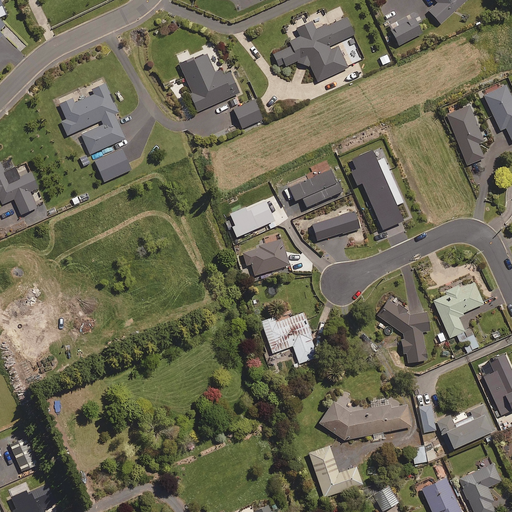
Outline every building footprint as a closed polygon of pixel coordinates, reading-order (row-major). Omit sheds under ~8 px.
[(434,0),(436,2),(426,11),(439,24),(464,0),(434,0)] [(392,36),(397,45),(421,33),(417,24),(422,21),(419,15),(413,18),(410,12),(387,25),(389,30),(386,31),(389,37),(392,36)] [(353,34),(345,16),(325,26),(324,23),(313,28),(310,20),(295,27),(299,35),(288,41),(290,45),(272,53),(278,65),(283,62),(285,65),(294,61),(309,66),(317,81),(347,67),(335,42),(353,34)] [(215,72),(205,51),(179,62),(192,91),(189,92),(197,111),(239,92),(230,70),(223,74),(221,69),(215,72)] [(389,61),(386,54),(378,57),(382,64),(389,61)] [(118,111),(104,82),(92,88),(94,93),(75,102),(72,96),(59,102),(66,118),(61,120),(67,134),(101,119),(103,123),(81,133),(90,153),(125,137),(114,113),(118,111)] [(511,141),(511,99),(504,84),(482,95),(499,129),(505,127),(511,141)] [(263,118),(255,99),(234,108),(242,127),(263,118)] [(483,140),(468,105),(445,114),(465,164),(483,157),(477,143),(483,140)] [(401,201),(383,159),(375,162),(370,149),(350,158),(354,168),(349,170),(355,184),(360,182),(381,229),(401,220),(394,204),(401,201)] [(92,162),(89,156),(80,159),(83,166),(92,162)] [(4,171),(0,161),(0,199),(2,203),(14,198),(20,213),(37,206),(30,192),(38,189),(30,171),(19,176),(14,166),(4,171)] [(306,205),(343,189),(339,180),(336,181),(330,166),(289,185),(295,199),(302,196),(306,205)] [(360,227),(354,209),(312,223),(317,239),(342,231),(343,233),(360,227)] [(289,263),(281,238),(242,251),(247,264),(251,262),(255,274),(289,263)] [(447,338),(454,335),(458,343),(465,340),(462,331),(463,331),(457,317),(463,315),(461,312),(482,303),(473,281),(458,288),(457,285),(442,291),(444,294),(431,300),(447,338)] [(406,312),(406,311),(397,304),(396,306),(386,299),(376,313),(402,332),(403,338),(400,339),(402,352),(405,351),(407,362),(426,359),(421,331),(428,330),(425,312),(408,314),(406,312)] [(318,356),(304,312),(275,321),(274,316),(261,320),(272,352),(293,345),(298,362),(318,356)] [(478,346),(474,336),(466,339),(471,349),(478,346)] [(391,406),(390,403),(350,410),(333,400),(319,421),(344,439),(373,433),(374,439),(384,437),(382,431),(411,426),(407,403),(391,406)] [(437,419),(450,449),(495,429),(483,402),(470,408),(473,413),(453,422),(450,414),(437,419)] [(437,429),(431,403),(417,406),(422,432),(437,429)] [(27,437),(10,443),(21,470),(37,463),(27,437)] [(338,472),(329,445),(309,452),(324,497),(362,484),(356,466),(338,472)] [(427,461),(424,445),(411,447),(414,463),(427,461)] [(501,480),(493,462),(458,477),(474,511),(494,511),(496,511),(491,501),(494,500),(488,486),(501,480)] [(462,511),(447,476),(421,487),(432,511),(434,511),(436,511),(462,511)] [(32,511),(55,503),(47,482),(27,490),(27,489),(11,495),(15,506),(13,507),(14,511),(32,511)] [(398,501),(389,484),(373,493),(382,510),(398,501)]
